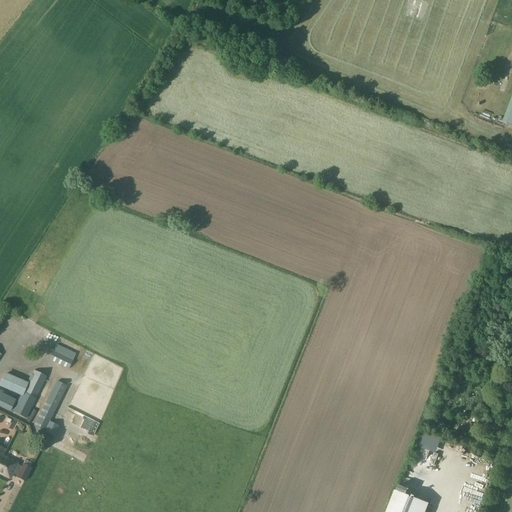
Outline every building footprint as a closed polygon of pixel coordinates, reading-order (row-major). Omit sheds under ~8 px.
[(55,344),(48,360),(68,370),(76,354),(55,344)] [(26,418),(47,377),(33,370),(12,412),(26,418)] [(24,383),(4,374),(0,382),(20,392),(24,383)] [(59,426),(50,421),(67,386),(56,381),(34,427),(54,437),(59,426)] [(0,389),(0,406),(10,412),(16,400),(2,393),(3,391),(0,389)] [(17,464),(1,456),(4,450),(0,447),(0,473),(10,478),(13,472),(18,474),(17,477),(24,481),(30,468),(23,464),(22,467),(17,464)] [(425,511),(428,505),(394,491),(386,511),(425,511)]
